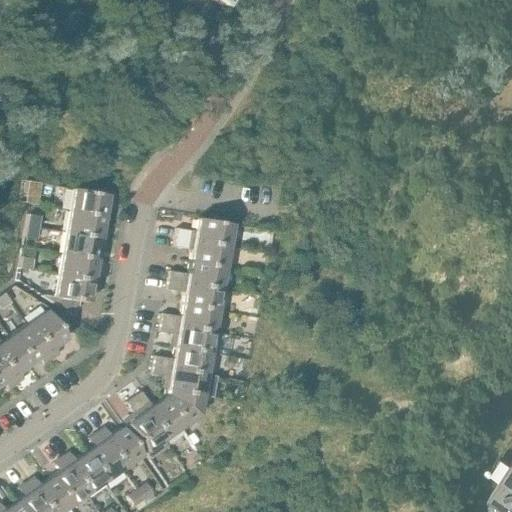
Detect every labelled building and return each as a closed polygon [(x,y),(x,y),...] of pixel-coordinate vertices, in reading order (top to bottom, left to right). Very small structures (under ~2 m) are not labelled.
[(25,182),(23,193),(35,195),(37,183),(25,182)] [(69,189),(65,211),(98,216),(101,203),(109,205),(111,196),(69,189)] [(98,216),(65,211),(61,232),(103,239),(105,232),(96,231),(98,216)] [(24,226),(35,228),(37,217),(26,215),(24,226)] [(172,238),(223,247),(227,225),(193,219),(191,232),(173,229),(172,238)] [(24,226),(22,237),(33,239),(35,228),(24,226)] [(91,259),(93,246),(102,248),(103,239),(61,232),(57,253),(91,259)] [(185,263),(219,269),(223,247),(172,238),(170,247),(188,251),(185,263)] [(97,275),(88,273),(91,259),(57,253),(54,275),(96,283),(97,275)] [(18,257),(16,269),(28,271),(30,259),(18,257)] [(164,281),(215,290),(219,269),(185,263),(183,275),(166,272),(164,281)] [(96,283),(54,275),(50,297),(59,299),(54,306),(64,313),(71,301),(83,303),(86,289),(94,290),(96,283)] [(178,305),(212,310),(215,290),(164,281),(163,290),(180,293),(178,305)] [(156,324),(208,333),(212,310),(178,305),(176,317),(158,314),(156,324)] [(41,311),(23,324),(47,359),(54,355),(48,348),(60,339),(54,329),(61,318),(51,311),(46,319),(41,311)] [(23,324),(5,336),(25,364),(36,357),(41,364),(47,359),(23,324)] [(171,349),(212,355),(216,334),(208,333),(156,324),(155,333),(173,336),(171,349)] [(25,364),(5,336),(0,340),(0,366),(13,384),(18,380),(13,372),(25,364)] [(216,356),(212,355),(171,349),(169,360),(151,356),(149,365),(213,376),(216,356)] [(213,376),(149,365),(147,375),(165,378),(163,390),(203,397),(209,398),(213,376)] [(0,366),(0,381),(5,389),(13,384),(0,366)] [(193,416),(195,405),(201,406),(203,397),(163,390),(162,396),(158,399),(177,428),(193,416)] [(177,428),(158,399),(148,407),(137,392),(129,398),(159,440),(177,428)] [(164,447),(159,440),(129,398),(122,403),(132,417),(121,425),(146,460),(164,447)] [(100,429),(93,434),(118,469),(136,456),(116,428),(105,436),(100,429)] [(118,469),(93,434),(87,438),(92,446),(81,454),(100,481),(118,469)] [(511,447),(508,445),(499,459),(510,465),(499,482),(511,490),(511,447)] [(64,454),(58,459),(82,494),(100,481),(81,454),(69,462),(64,454)] [(82,494),(58,459),(51,463),(56,471),(45,478),(65,506),(82,494)] [(29,479),(22,484),(42,511),(56,511),(65,506),(45,478),(34,486),(29,479)] [(492,511),(511,511),(511,490),(499,482),(487,501),(496,507),(492,511)] [(133,490),(140,500),(149,493),(143,483),(133,490)] [(42,511),(22,484),(16,488),(21,495),(10,503),(16,511),(42,511)] [(140,500),(133,490),(124,496),(131,506),(140,500)] [(0,511),(16,511),(10,503),(0,509),(0,511)]
